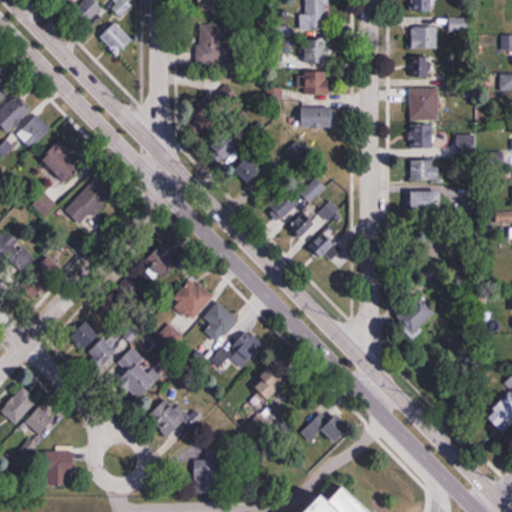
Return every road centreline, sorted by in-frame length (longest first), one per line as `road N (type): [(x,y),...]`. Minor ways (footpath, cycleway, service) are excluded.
road 1 (secondary): [(509,511),(9,0)]
road 2 (secondary): [(0,22),(478,511)]
road 3 (residential): [(366,365),(368,0)]
road 4 (residential): [(158,149),(154,202),(0,373)]
road 5 (residential): [(139,475),(143,450),(132,437),(110,434),(96,447),(96,470),(106,481),(124,484),(139,475)]
road 6 (residential): [(158,149),(157,0)]
road 7 (residential): [(110,434),(28,344)]
